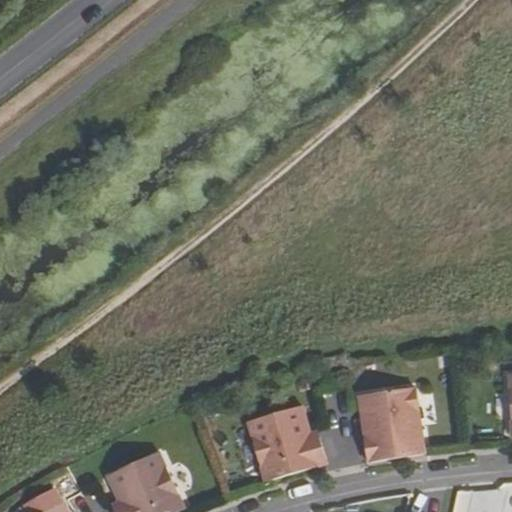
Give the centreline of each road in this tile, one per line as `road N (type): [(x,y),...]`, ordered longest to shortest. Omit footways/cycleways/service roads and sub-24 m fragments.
road 1 (residential): [(511,474),(347,491),(278,511)]
road 2 (primary): [(101,0),(0,78)]
